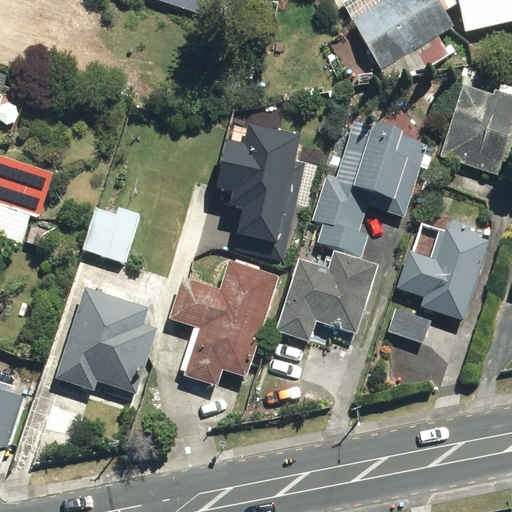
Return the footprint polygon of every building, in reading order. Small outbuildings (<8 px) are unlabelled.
[(85,0),(0,0),(0,52),(28,62),(41,24),(74,35),(85,0)] [(157,0),(208,18),(214,0),(157,0)] [(375,0),(351,12),(386,80),(423,74),(457,57),(446,37),(463,28),(449,0),(375,0)] [(511,0),(463,0),(468,33),(511,26),(511,0)] [(0,100),(10,71),(0,67),(0,100)] [(445,151),(442,158),(505,182),(511,162),(511,87),(506,86),(501,98),(469,86),(445,151)] [(343,254),(366,263),(376,237),(366,233),(377,205),(409,217),(427,171),(436,175),(442,158),(445,151),(365,121),(344,178),(331,173),(314,219),(329,225),(322,246),(343,254)] [(291,248),(313,140),(260,130),(256,148),(240,145),(231,191),(246,194),(242,212),(254,214),(249,240),(291,248)] [(0,204),(38,218),(45,220),(61,175),(0,152),(0,204)] [(38,218),(0,204),(0,237),(27,248),(38,218)] [(128,267),(147,215),(123,206),(119,216),(104,210),(88,252),(128,267)] [(469,322),(493,243),(447,229),(437,261),(414,254),(403,290),(429,298),(426,309),(469,322)] [(336,270),(310,260),(283,332),(318,345),(326,322),(365,337),(389,271),(366,263),(343,254),(336,270)] [(254,381),(289,282),(236,262),(226,291),(191,279),(177,321),(205,330),(188,377),(224,390),(230,373),(254,381)] [(159,311),(92,288),(60,380),(99,394),(104,381),(141,394),(163,332),(152,329),(159,311)] [(440,322),(400,309),(391,336),(431,349),(440,322)] [(0,458),(22,400),(0,392),(0,458)]
